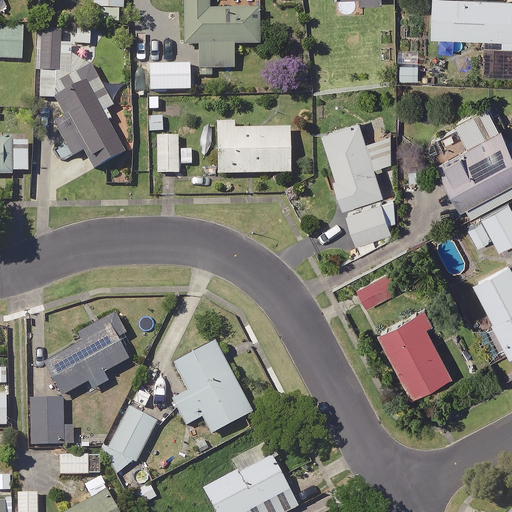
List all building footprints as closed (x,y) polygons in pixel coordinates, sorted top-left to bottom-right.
[(124,0),(94,0),(93,26),(123,27),(124,0)] [(210,13),(210,0),(185,0),(185,48),(201,49),(201,71),(235,71),(235,49),(259,49),(259,13),(210,13)] [(511,0),(435,0),(434,39),(511,41),(511,0)] [(57,74),(61,74),(62,34),(44,33),(42,73),(57,74)] [(0,60),(24,61),(24,36),(0,35),(0,60)] [(414,84),(415,64),(398,64),(397,83),(414,84)] [(193,95),(193,68),(151,68),(151,95),(193,95)] [(57,74),(42,73),(41,103),(56,103),(57,74)] [(73,159),(83,154),(92,172),(121,157),(87,88),(57,103),(68,124),(58,129),(73,159)] [(511,126),(503,131),(491,107),(457,124),(470,149),(441,164),(470,219),(511,197),(511,126)] [(336,180),(361,255),(378,249),(375,240),(396,233),(376,174),(400,166),(390,137),(368,144),(361,124),(324,136),(339,179),(336,180)] [(243,125),(218,125),(218,179),(292,179),(292,131),(243,131),(243,125)] [(179,138),(157,138),(158,177),(179,177),(179,138)] [(0,181),(28,182),(29,142),(0,141),(0,181)] [(147,195),(148,175),(133,174),(132,194),(147,195)] [(511,246),(511,206),(510,204),(469,229),(480,247),(494,239),(502,253),(511,246)] [(511,265),(475,283),(511,357),(511,265)] [(401,291),(391,271),(359,287),(369,307),(401,291)] [(456,380),(422,313),(381,334),(415,401),(456,380)] [(128,338),(116,317),(81,336),(86,345),(46,367),(64,399),(90,384),(94,391),(134,368),(120,343),(128,338)] [(253,417),(216,346),(175,367),(189,393),(174,401),(188,429),(203,421),(213,438),(253,417)] [(63,403),(32,403),(32,449),(63,449),(63,403)] [(158,424),(129,410),(108,451),(136,466),(158,424)] [(89,476),(89,457),(60,458),(61,477),(89,476)] [(295,511),(298,511),(273,459),(204,492),(214,511),(295,511)] [(109,495),(103,480),(86,487),(92,502),(109,495)] [(158,500),(150,486),(131,498),(139,511),(158,500)] [(38,511),(39,494),(19,494),(18,511),(38,511)] [(118,511),(111,496),(76,511),(118,511)]
